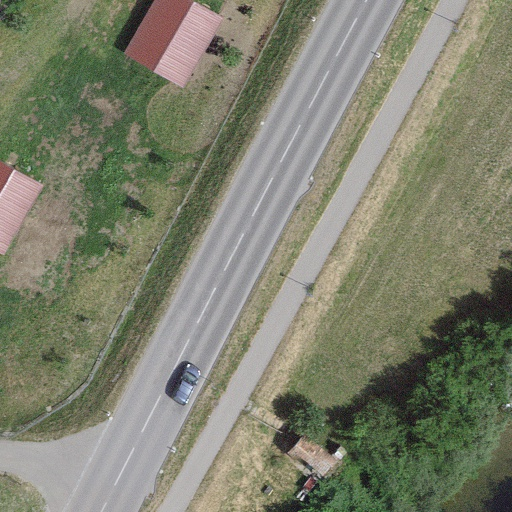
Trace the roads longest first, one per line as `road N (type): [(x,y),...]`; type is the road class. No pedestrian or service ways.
road 1 (secondary): [(100,511),(366,0)]
road 2 (track): [(0,454),(127,459)]
